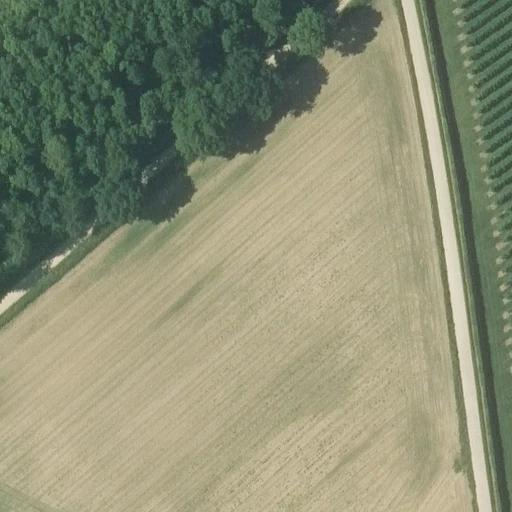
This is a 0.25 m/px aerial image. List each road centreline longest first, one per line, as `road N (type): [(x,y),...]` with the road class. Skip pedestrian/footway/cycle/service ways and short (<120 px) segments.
road 1 (track): [(402,0),(483,511)]
road 2 (track): [(347,0),(0,308)]
